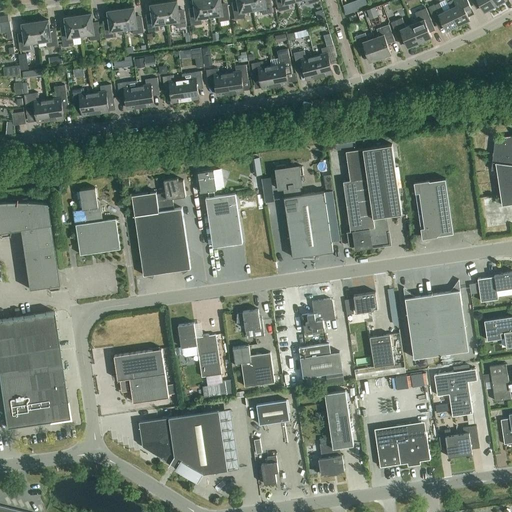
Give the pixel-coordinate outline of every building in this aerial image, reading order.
[(210,17),(207,0),(193,0),(195,10),(189,11),(191,26),(202,24),(201,18),(210,17)] [(220,0),(207,0),(210,17),(218,16),(219,21),(230,20),(228,5),(222,6),(220,0)] [(253,10),(251,0),(237,0),(238,4),(232,5),(235,19),(246,18),(245,12),(253,10)] [(251,0),(253,10),(262,9),(263,15),(273,13),(271,0),(251,0)] [(297,1),(296,0),(276,0),(279,11),(290,9),(288,3),(297,1)] [(446,0),(450,8),(459,25),(470,20),(466,10),(472,8),(467,0),(446,0)] [(496,6),(492,0),(471,0),(472,1),(474,0),(477,0),(485,12),(496,6)] [(177,1),(164,3),(167,23),(175,22),(176,28),(187,26),(185,12),(179,12),(177,1)] [(357,8),(354,2),(343,6),(347,15),(358,10),(357,8)] [(167,23),(164,3),(151,5),(152,16),(146,17),(149,32),(159,30),(158,24),(167,23)] [(450,8),(444,11),(440,3),(435,5),(434,4),(428,7),(435,21),(441,18),(447,31),(459,25),(450,8)] [(134,7),(121,9),(124,29),(133,28),(134,34),(144,33),(142,18),(136,19),(134,7)] [(367,10),(370,20),(378,17),(375,7),(367,10)] [(419,22),(412,24),(420,43),(432,38),(426,23),(432,21),(426,8),(415,13),(419,22)] [(124,29),(121,9),(108,11),(110,23),(103,23),(106,38),(117,37),(116,31),(124,29)] [(92,14),(78,16),(81,36),(90,35),(91,41),(101,39),(99,24),(93,25),(92,14)] [(81,36),(78,16),(65,18),(67,29),(61,30),(63,47),(70,46),(69,44),(74,43),(73,37),(81,36)] [(420,43),(412,24),(406,27),(402,18),(391,23),(397,36),(402,33),(408,48),(420,43)] [(49,20),(36,22),(38,42),(47,41),(48,47),(59,45),(56,30),(50,31),(49,20)] [(38,42),(36,22),(22,24),(24,35),(18,36),(20,51),(31,49),(30,43),(38,42)] [(379,37),(374,38),(381,58),(391,54),(387,42),(394,39),(389,25),(377,29),(379,37)] [(381,58),(374,38),(368,40),(365,33),(355,37),(360,51),(366,49),(370,61),(381,58)] [(323,54),(315,56),(320,76),(333,73),(330,62),(338,60),(334,45),(322,48),(323,54)] [(280,64),(272,66),(276,86),(289,83),(287,72),(293,71),(288,49),(278,51),(279,58),(280,64)] [(320,76),(315,56),(306,59),(304,50),(294,53),(298,70),(304,68),(307,79),(320,76)] [(248,61),(247,53),(241,53),(241,56),(239,56),(240,62),(248,61)] [(62,62),(62,56),(49,58),(50,64),(62,62)] [(145,67),(144,58),(136,59),(136,60),(134,60),(135,67),(137,67),(137,69),(145,67)] [(276,86),(272,66),(263,68),(262,62),(252,64),(254,78),(260,77),(262,89),(276,86)] [(236,72),(228,73),(231,93),(244,91),(242,80),(248,79),(246,64),(236,66),(236,72)] [(3,68),(5,76),(21,76),(19,66),(3,68)] [(231,93),(228,73),(219,74),(219,69),(207,70),(209,85),(216,84),(218,95),(231,93)] [(33,78),(32,71),(23,72),(24,79),(33,78)] [(191,79),(183,80),(186,100),(199,98),(198,87),(203,86),(201,71),(191,73),(191,79)] [(186,100),(183,80),(174,81),(174,75),(163,77),(165,92),(171,91),(173,102),(186,100)] [(147,85),(138,87),(141,107),(154,105),(153,93),(160,92),(158,78),(146,79),(147,85)] [(141,107),(138,87),(130,88),(129,82),(118,83),(120,98),(126,97),(128,109),(141,107)] [(51,120),(48,100),(40,101),(38,93),(29,94),(27,83),(23,83),(27,112),(36,111),(38,122),(51,120)] [(14,85),(16,95),(23,94),(22,84),(14,85)] [(101,92),(93,93),(96,113),(109,111),(108,100),(114,99),(111,84),(101,86),(101,92)] [(57,99),(48,100),(51,120),(64,118),(63,110),(69,109),(66,85),(59,86),(60,92),(56,93),(57,99)] [(96,113),(93,93),(85,94),(84,88),(73,90),(75,105),(81,104),(83,115),(96,113)] [(24,111),(18,112),(20,125),(26,124),(24,111)] [(20,125),(18,112),(12,113),(14,126),(20,125)] [(511,136),(495,139),(492,170),(497,169),(502,206),(511,204),(511,136)] [(402,213),(393,144),(364,148),(346,151),(351,180),(344,181),(351,231),(347,231),(349,244),(356,243),(357,248),(369,246),(369,247),(390,244),(388,231),(386,216),(402,213)] [(325,192),(301,195),(299,184),(301,184),(300,176),(304,175),(303,166),(286,169),(285,164),(277,166),(279,179),(275,179),(276,188),(287,186),(288,189),(285,190),(287,197),(285,197),(293,258),(304,256),(304,258),(303,258),(303,259),(314,259),(314,258),(313,255),(334,252),(332,241),(340,240),(333,191),(325,192)] [(208,191),(209,197),(215,196),(214,190),(217,190),(214,170),(199,173),(201,192),(208,191)] [(253,173),(251,182),(261,184),(263,176),(253,173)] [(130,186),(129,178),(122,179),(123,187),(130,186)] [(173,198),(186,196),(184,180),(179,181),(178,178),(164,180),(166,193),(157,194),(157,192),(132,195),(144,276),(153,279),(155,274),(180,270),(183,274),(191,269),(182,208),(174,209),(173,198)] [(415,183),(423,238),(454,233),(446,179),(415,183)] [(86,223),(76,224),(81,255),(121,249),(116,218),(102,220),(100,207),(99,207),(96,188),(80,190),(83,210),(84,209),(86,223)] [(215,196),(209,197),(206,198),(213,247),(243,243),(236,193),(215,196)] [(0,232),(1,237),(10,236),(12,228),(20,229),(29,289),(49,286),(50,291),(60,289),(47,203),(37,202),(27,201),(27,197),(7,200),(6,201),(0,201),(0,232)] [(480,293),(481,301),(498,299),(497,290),(511,287),(511,271),(495,274),(495,276),(478,279),(479,283),(480,293)] [(450,353),(469,350),(462,305),(463,305),(459,280),(458,280),(450,292),(415,297),(404,288),(407,313),(408,313),(414,358),(442,354),(443,367),(452,365),(450,353)] [(479,283),(470,285),(470,286),(471,294),(480,293),(479,283)] [(354,295),(357,313),(378,310),(376,292),(354,295)] [(325,332),(323,320),(335,319),(333,300),(331,299),(312,301),(314,313),(302,315),(305,333),(307,335),(325,332)] [(354,314),(352,299),(345,300),(347,315),(354,314)] [(237,323),(245,323),(246,330),(254,329),(254,331),(264,330),(262,317),(260,317),(259,309),(243,311),(243,313),(238,314),(237,323)] [(54,311),(0,319),(0,383),(6,427),(50,421),(71,418),(68,401),(54,311)] [(511,316),(485,320),(488,340),(505,338),(507,347),(511,346),(511,316)] [(199,355),(202,377),(222,374),(216,334),(209,335),(209,334),(203,335),(203,336),(197,337),(194,323),(179,325),(182,347),(183,355),(186,357),(199,355)] [(160,324),(147,326),(151,350),(162,348),(164,348),(163,341),(170,340),(168,327),(161,328),(160,324)] [(148,329),(112,334),(115,355),(151,350),(148,329)] [(395,364),(395,363),(390,334),(370,337),(375,367),(395,364)] [(301,358),(304,377),(343,371),(340,352),(331,353),(329,343),(299,348),(301,358)] [(242,363),(245,387),(275,382),(271,352),(251,355),(249,346),(234,348),(233,348),(236,365),(237,365),(236,364),(242,363)] [(122,392),(132,391),(134,402),(169,397),(162,348),(151,350),(115,355),(114,355),(118,380),(120,380),(122,392)] [(493,388),(495,401),(511,398),(511,397),(511,396),(511,373),(508,374),(506,364),(490,366),(491,374),(483,375),(484,383),(486,383),(487,389),(493,388)] [(446,373),(449,394),(453,416),(467,414),(468,425),(475,424),(473,413),(470,391),(468,381),(478,380),(476,368),(446,373)] [(438,396),(449,394),(446,373),(434,375),(438,396)] [(320,444),(322,458),(319,458),(321,474),(324,474),(324,475),(343,473),(343,471),(345,471),(343,455),(340,455),(339,447),(354,445),(346,390),(325,393),(332,442),(330,442),(321,444),(320,444)] [(257,405),(260,425),(290,420),(287,400),(257,405)] [(140,422),(143,446),(197,480),(202,472),(204,474),(228,470),(219,410),(140,422)] [(511,413),(509,414),(510,418),(501,420),(505,444),(511,442),(511,413)] [(464,433),(457,434),(461,455),(472,453),(470,440),(479,438),(477,425),(463,427),(464,433)] [(461,455),(457,434),(451,435),(450,429),(445,430),(449,457),(461,455)] [(376,440),(381,467),(400,464),(401,464),(431,459),(427,433),(376,440)] [(267,457),(268,463),(262,464),(265,484),(277,482),(276,472),(279,472),(277,456),(267,457)]
